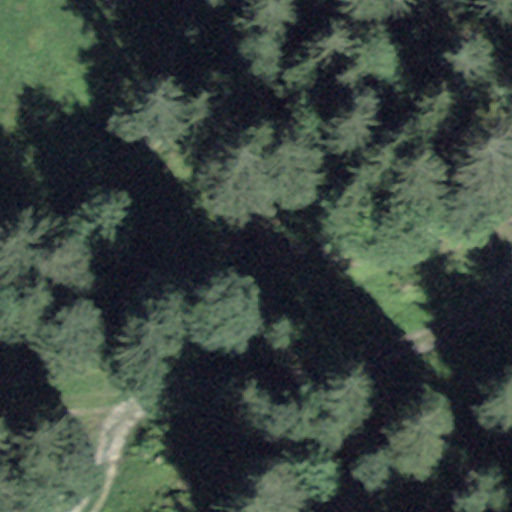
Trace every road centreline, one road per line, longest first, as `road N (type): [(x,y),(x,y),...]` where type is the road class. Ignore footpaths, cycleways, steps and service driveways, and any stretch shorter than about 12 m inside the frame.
road 1 (track): [(511,277),(474,322),(373,376),(138,407)]
road 2 (track): [(138,407),(0,415)]
